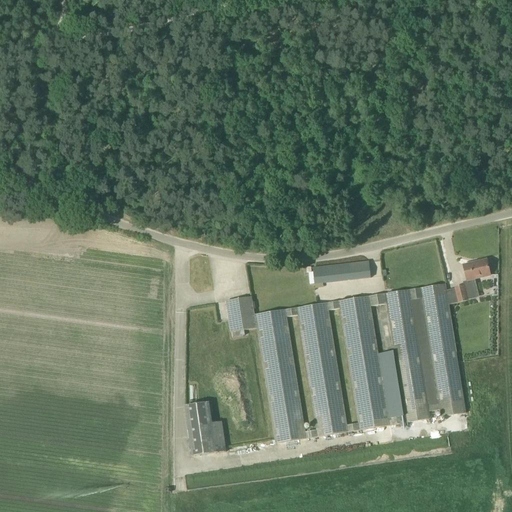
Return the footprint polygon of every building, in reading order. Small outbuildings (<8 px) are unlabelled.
[(455,288),(455,289),(458,304),(468,302),(466,296),(474,294),(477,289),(475,280),(490,276),(487,260),(463,266),(467,282),(464,286),(455,288)] [(314,285),(371,278),(369,262),(313,269),(314,285)] [(446,291),(445,286),(385,295),(386,305),(394,352),(405,424),(431,420),(430,412),(440,411),(441,418),(465,414),(448,306),(458,304),(455,289),(446,291)] [(276,444),(405,424),(394,352),(378,354),(371,307),(386,305),(385,295),(254,316),(256,329),(258,329),(276,444)] [(231,333),(256,329),(254,316),(252,298),(226,302),(231,333)] [(212,424),(209,404),(185,407),(192,457),(225,453),(221,422),(212,424)]
